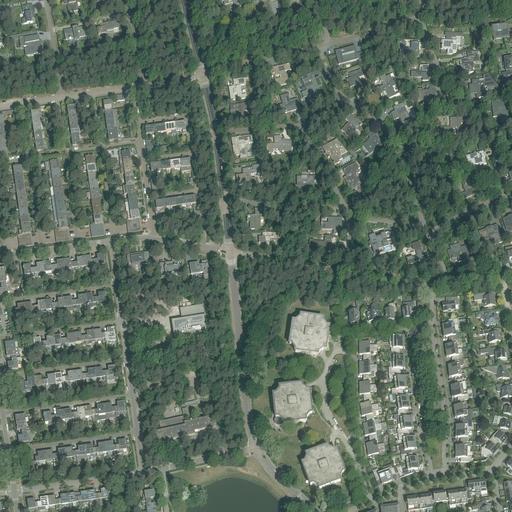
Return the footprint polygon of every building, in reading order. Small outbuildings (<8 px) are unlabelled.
[(63,0),(64,4),(69,3),(69,5),(69,4),(70,7),(68,7),(68,8),(69,13),(72,12),(73,12),(79,11),(78,3),(79,3),(78,0),(63,0)] [(15,14),(13,3),(6,4),(7,7),(9,16),(15,14)] [(25,19),(22,19),(23,24),(28,24),(33,23),(32,18),(34,17),(31,5),(32,5),(27,6),(22,7),(23,13),(25,13),(26,17),(25,17),(25,19)] [(101,28),(97,29),(98,35),(107,33),(107,31),(110,31),(110,30),(114,29),(114,33),(120,32),(119,28),(118,28),(118,25),(118,23),(117,23),(117,21),(118,21),(113,22),(103,24),(100,24),(101,28)] [(509,32),(508,25),(492,27),(493,34),(509,32)] [(69,30),(64,31),(66,40),(70,39),(71,39),(75,38),(75,40),(80,39),(79,37),(85,36),(84,32),(87,32),(86,27),(83,27),(78,28),(77,27),(72,28),(73,29),(69,30)] [(493,34),(494,40),(510,38),(509,32),(493,34)] [(30,33),(18,35),(19,35),(19,39),(19,40),(20,40),(20,41),(20,44),(21,45),(20,45),(21,48),(22,47),(24,47),(27,47),(27,46),(28,46),(30,46),(30,50),(31,52),(31,55),(34,55),(38,54),(39,54),(43,53),(42,43),(39,44),(39,42),(39,41),(38,36),(31,37),(30,33)] [(441,41),(441,43),(442,43),(442,46),(442,49),(448,50),(449,50),(449,54),(449,55),(453,55),(453,54),(456,53),(456,45),(457,45),(459,45),(460,38),(460,34),(456,34),(450,33),(449,37),(449,41),(446,40),(442,40),(442,41),(441,41)] [(12,37),(1,38),(2,42),(7,41),(8,45),(13,45),(12,44),(12,41),(13,40),(12,37)] [(406,42),(397,42),(398,50),(400,50),(400,53),(411,54),(411,57),(419,58),(420,51),(419,51),(419,43),(411,42),(411,49),(405,48),(406,42)] [(337,54),(336,54),(339,65),(347,63),(358,60),(360,66),(367,63),(365,57),(358,59),(357,54),(355,46),(354,46),(354,47),(345,49),(345,51),(344,51),(341,51),(341,52),(336,53),(337,54)] [(464,60),(460,60),(461,66),(463,66),(464,75),(470,74),(469,73),(473,73),(473,69),(474,69),(475,68),(476,68),(476,67),(475,66),(475,65),(474,65),(473,62),(478,62),(479,62),(477,52),(467,53),(468,53),(468,54),(468,58),(468,59),(464,60)] [(511,57),(504,59),(505,63),(503,63),(504,68),(506,67),(506,71),(507,71),(507,74),(511,73),(511,71),(511,70),(511,57)] [(270,69),(272,77),(277,76),(280,75),(281,78),(275,80),(276,86),(276,87),(287,85),(284,72),(291,70),(290,64),(284,65),(285,66),(279,67),(279,66),(278,66),(275,67),(275,68),(270,69)] [(411,72),(411,75),(411,77),(412,77),(417,77),(417,78),(422,78),(423,81),(429,81),(429,78),(428,78),(428,72),(429,72),(429,68),(428,68),(428,65),(429,65),(420,66),(420,67),(419,67),(419,72),(411,72)] [(350,78),(347,79),(349,85),(351,88),(356,86),(357,85),(359,89),(363,88),(360,81),(362,80),(365,79),(364,76),(362,73),(361,70),(353,72),(353,73),(354,76),(350,78)] [(511,81),(511,72),(511,73),(507,74),(502,74),(503,80),(504,80),(504,82),(511,81)] [(307,91),(301,93),(303,97),(313,93),(314,94),(316,99),(323,96),(320,91),(319,92),(317,86),(318,86),(313,75),(302,80),(307,91)] [(385,75),(380,78),(381,81),(382,82),(383,85),(385,84),(385,85),(383,86),(380,88),(382,93),(383,93),(385,97),(386,99),(387,100),(396,96),(392,87),(392,86),(396,85),(393,78),(391,78),(390,75),(386,77),(385,75)] [(473,85),(469,85),(470,95),(471,95),(477,94),(478,98),(478,99),(488,97),(487,92),(482,92),(481,85),(483,85),(483,88),(486,87),(487,89),(498,87),(494,81),(488,75),(484,76),(484,79),(485,79),(484,79),(476,80),(477,80),(477,84),(473,85)] [(232,87),(229,87),(231,101),(233,101),(234,101),(235,101),(235,100),(238,99),(238,100),(242,99),(247,99),(246,95),(242,95),(240,86),(245,85),(244,85),(244,79),(243,78),(242,78),(236,79),(235,79),(234,79),(235,86),(232,87)] [(419,96),(417,96),(417,100),(420,100),(427,100),(427,101),(436,100),(436,94),(437,94),(436,91),(435,88),(431,88),(430,88),(429,88),(430,90),(424,91),(423,89),(418,89),(419,96)] [(280,105),(279,106),(282,115),(287,113),(287,112),(292,111),(292,112),(301,109),(298,99),(297,99),(298,100),(295,101),(294,100),(290,101),(288,94),(280,96),(280,97),(282,97),(284,106),(280,107),(280,105)] [(496,108),(493,108),(493,109),(493,110),(493,111),(494,114),(495,114),(497,114),(498,114),(501,113),(501,114),(502,121),(504,121),(507,121),(509,120),(510,120),(510,121),(509,112),(511,112),(510,106),(508,106),(507,101),(501,102),(501,100),(500,100),(500,101),(493,102),(494,106),(496,106),(496,108)] [(111,101),(103,102),(104,110),(105,112),(113,111),(112,108),(111,108),(111,105),(112,105),(111,101)] [(236,109),(230,111),(231,116),(230,116),(231,117),(232,123),(237,123),(237,122),(240,122),(240,123),(244,122),(244,121),(243,116),(243,115),(242,112),(247,111),(247,109),(251,108),(250,103),(235,105),(236,109)] [(395,111),(391,113),(393,119),(394,120),(400,118),(401,117),(403,123),(411,120),(410,120),(405,107),(407,107),(407,106),(406,106),(405,103),(398,105),(396,106),(395,107),(396,111),(395,111)] [(75,106),(67,107),(68,115),(69,117),(77,116),(76,113),(76,110),(75,107),(75,106)] [(113,111),(105,112),(105,114),(106,122),(117,120),(116,114),(117,114),(117,110),(113,111)] [(39,111),(31,112),(32,120),(32,122),(33,124),(34,132),(42,131),(46,130),(45,120),(40,121),(40,118),(39,119),(39,116),(40,115),(39,111)] [(349,122),(341,131),(348,137),(356,129),(361,134),(362,134),(365,131),(360,127),(363,124),(359,121),(358,122),(355,119),(350,115),(346,120),(349,122)] [(77,116),(69,117),(69,119),(70,127),(78,126),(77,121),(77,118),(77,116)] [(461,133),(460,127),(461,127),(461,124),(462,124),(462,118),(451,118),(451,127),(440,128),(441,135),(441,134),(442,139),(453,138),(453,134),(462,133),(461,133)] [(117,120),(106,122),(107,130),(107,131),(107,132),(115,131),(119,130),(117,120)] [(186,133),(186,130),(185,122),(175,123),(176,131),(183,130),(183,134),(186,133)] [(176,134),(176,131),(175,123),(165,124),(166,132),(171,132),(172,135),(176,134)] [(156,134),(166,132),(165,124),(155,126),(156,134)] [(4,126),(0,126),(0,136),(6,136),(9,135),(9,131),(5,131),(4,128),(4,126)] [(78,126),(70,127),(71,135),(71,137),(79,136),(79,133),(78,133),(77,130),(79,130),(78,126)] [(146,135),(151,134),(156,134),(155,126),(145,127),(146,135)] [(115,131),(107,132),(108,134),(109,142),(117,141),(121,140),(120,133),(119,133),(119,130),(115,131)] [(42,131),(34,132),(35,140),(35,142),(43,141),(43,138),(42,135),(42,131)] [(383,145),(379,140),(380,139),(376,134),(369,140),(370,141),(363,147),(369,154),(373,150),(374,151),(376,154),(380,150),(382,152),(387,148),(383,144),(383,145)] [(79,136),(71,137),(72,139),(73,147),(81,146),(80,141),(80,138),(83,138),(86,137),(85,135),(83,135),(79,136)] [(6,136),(0,136),(0,146),(7,146),(11,145),(10,140),(6,140),(6,136)] [(238,138),(232,139),(234,151),(238,150),(238,154),(241,154),(242,158),(246,157),(245,145),(249,144),(253,144),(252,136),(248,136),(241,137),(238,138)] [(275,144),(268,145),(269,154),(271,153),(272,153),(273,153),(273,152),(273,150),(273,149),(279,148),(279,149),(279,151),(280,152),(282,152),(286,151),(286,152),(286,153),(287,153),(287,154),(289,153),(289,154),(292,153),(292,141),(285,141),(281,140),(281,136),(275,137),(274,137),(275,144)] [(329,144),(322,148),(325,153),(326,153),(327,153),(328,154),(327,155),(328,158),(330,157),(333,162),(334,164),(335,165),(340,162),(339,161),(343,159),(341,156),(340,154),(346,150),(337,139),(329,144)] [(43,141),(35,142),(35,144),(37,152),(45,151),(44,146),(43,143),(43,141)] [(0,153),(0,157),(8,156),(8,151),(7,148),(7,146),(0,146),(0,153)] [(358,159),(355,154),(353,150),(349,152),(351,156),(353,155),(354,158),(352,159),(354,162),(358,159)] [(365,157),(362,153),(359,156),(363,161),(374,151),(373,150),(369,154),(365,157)] [(122,152),(118,153),(120,161),(122,161),(123,161),(132,160),(131,160),(131,156),(130,152),(130,151),(126,152),(124,152),(122,152)] [(477,154),(466,157),(469,167),(479,164),(480,166),(485,164),(484,158),(485,158),(484,155),(483,155),(482,152),(477,154)] [(85,162),(83,163),(83,166),(84,166),(87,165),(95,164),(95,160),(94,156),(89,156),(88,156),(88,157),(86,157),(86,162),(85,162)] [(190,159),(180,160),(181,168),(181,172),(182,172),(191,170),(191,171),(192,171),(191,167),(190,159)] [(122,165),(120,165),(121,170),(124,169),(133,168),(132,168),(132,164),(131,160),(132,160),(123,161),(122,161),(122,165)] [(180,160),(170,162),(171,169),(172,173),(175,173),(175,169),(177,169),(181,168),(180,160)] [(52,162),(48,162),(49,171),(51,171),(51,170),(60,169),(59,165),(58,161),(59,161),(54,161),(52,161),(52,162)] [(168,162),(160,163),(161,171),(162,174),(166,173),(166,170),(171,169),(170,162),(168,162)] [(160,163),(150,164),(151,172),(157,171),(161,171),(160,163)] [(347,168),(344,170),(347,176),(344,178),(351,190),(361,184),(356,175),(360,173),(358,169),(359,169),(356,163),(354,164),(347,168)] [(87,165),(84,166),(85,170),(87,169),(88,172),(88,174),(97,173),(96,173),(96,169),(95,165),(95,164),(87,165)] [(243,174),(236,176),(237,182),(239,181),(239,182),(241,182),(241,181),(247,180),(249,189),(257,188),(256,178),(252,179),(251,175),(260,173),(260,172),(259,165),(252,166),(252,167),(247,168),(247,169),(248,174),(243,174)] [(16,167),(13,167),(14,167),(14,173),(15,175),(14,175),(14,176),(23,174),(22,170),(22,166),(17,167),(17,166),(16,166),(16,167)] [(124,169),(121,170),(121,174),(125,174),(125,175),(125,177),(125,178),(134,177),(134,176),(133,172),(132,168),(133,168),(124,169)] [(52,176),(49,176),(49,179),(52,179),(53,179),(61,178),(60,174),(60,169),(51,170),(51,171),(52,176)] [(97,173),(88,174),(89,180),(89,182),(98,181),(97,181),(97,177),(96,173),(97,173)] [(23,174),(14,176),(15,176),(16,182),(16,184),(24,183),(23,179),(23,175),(23,174)] [(314,183),(314,176),(308,176),(308,179),(302,180),(302,176),(297,177),(297,183),(297,188),(308,187),(308,192),(315,192),(315,189),(314,189),(313,183),(314,183)] [(134,177),(125,178),(126,178),(127,186),(126,186),(127,186),(135,185),(134,181),(134,177)] [(53,183),(50,183),(51,188),(54,187),(62,186),(61,182),(61,178),(53,179),(52,179),(53,179),(53,183)] [(89,182),(87,183),(89,191),(90,191),(99,190),(98,185),(97,181),(98,181),(89,182)] [(465,193),(460,195),(462,200),(464,200),(472,196),(473,196),(473,197),(477,195),(476,195),(478,194),(478,193),(478,194),(476,190),(475,188),(476,188),(473,183),(473,182),(468,184),(468,183),(467,181),(464,182),(462,183),(464,187),(463,187),(465,193)] [(13,190),(10,190),(10,193),(17,192),(25,191),(25,187),(24,183),(16,184),(17,189),(13,190)] [(126,186),(123,187),(124,195),(128,195),(136,193),(135,189),(135,185),(127,186),(126,186)] [(54,187),(54,188),(54,187),(55,196),(63,195),(63,194),(63,190),(62,186),(54,187)] [(89,193),(86,193),(87,198),(88,198),(88,200),(91,199),(92,199),(100,198),(99,194),(99,190),(90,191),(89,191),(89,193)] [(17,192),(17,193),(18,199),(18,201),(27,200),(26,200),(26,196),(25,191),(17,192)] [(129,199),(125,200),(125,203),(129,203),(137,202),(137,198),(136,194),(136,193),(128,195),(129,199)] [(55,196),(51,196),(52,205),(56,204),(65,203),(64,203),(64,199),(63,195),(55,196)] [(193,196),(185,197),(186,205),(191,205),(193,204),(193,208),(197,208),(196,204),(195,196),(193,196)] [(175,199),(176,207),(181,206),(183,211),(187,209),(186,206),(186,205),(185,197),(178,198),(175,199)] [(92,199),(91,199),(92,199),(92,205),(93,207),(93,208),(101,206),(100,202),(100,198),(92,199)] [(175,199),(166,200),(167,208),(171,207),(176,207),(175,199)] [(27,200),(18,201),(19,207),(19,209),(28,208),(27,208),(27,204),(26,200),(27,200)] [(156,207),(155,207),(156,213),(157,212),(157,209),(162,209),(167,208),(166,200),(156,201),(156,207)] [(129,203),(125,203),(127,212),(130,211),(139,210),(138,210),(138,206),(137,202),(129,203)] [(56,204),(52,205),(54,213),(57,213),(66,211),(65,211),(64,207),(65,207),(64,203),(65,203),(56,204)] [(101,206),(93,208),(94,214),(94,216),(102,215),(102,211),(101,207),(101,206)] [(19,209),(16,210),(17,215),(20,215),(20,217),(20,218),(29,217),(29,216),(28,212),(28,208),(19,209)] [(255,215),(247,216),(247,222),(251,222),(251,230),(255,230),(260,229),(259,217),(259,216),(260,216),(261,217),(262,217),(261,209),(255,209),(256,215),(255,215)] [(130,211),(127,212),(128,220),(131,220),(133,220),(135,220),(135,219),(139,219),(140,219),(139,214),(138,210),(139,210),(130,211)] [(57,213),(54,213),(55,222),(58,221),(67,220),(66,216),(65,212),(66,212),(66,211),(57,213)] [(102,215),(94,216),(95,222),(95,224),(95,225),(96,224),(97,224),(97,225),(99,224),(103,224),(104,223),(103,223),(103,219),(102,215)] [(509,218),(503,220),(506,229),(511,227),(511,216),(509,217),(509,218)] [(29,217),(20,218),(21,218),(21,224),(22,226),(21,226),(30,225),(29,221),(29,217)] [(321,223),(321,230),(334,230),(334,235),(335,235),(337,235),(338,235),(338,231),(342,231),(342,224),(340,224),(340,218),(329,218),(329,223),(321,223)] [(67,220),(58,221),(59,227),(60,229),(59,229),(59,230),(61,229),(62,229),(62,230),(63,229),(67,228),(68,228),(67,224),(67,220)] [(22,230),(19,231),(20,235),(23,235),(24,235),(25,234),(25,235),(27,234),(30,234),(31,234),(31,233),(30,229),(30,225),(21,226),(22,226),(22,230)] [(486,229),(479,232),(483,243),(483,242),(492,239),(495,245),(504,242),(502,238),(500,238),(497,230),(494,232),(491,226),(486,228),(486,229)] [(262,237),(259,237),(259,243),(262,243),(265,243),(266,243),(266,251),(267,251),(271,251),(271,240),(278,240),(278,233),(273,233),(267,233),(267,237),(262,237)] [(375,234),(369,235),(371,241),(372,241),(373,245),(372,246),(374,252),(379,251),(378,249),(389,246),(386,235),(385,233),(381,234),(382,237),(376,238),(375,234)] [(332,240),(325,239),(325,242),(314,241),(314,240),(310,240),(309,246),(310,246),(310,245),(313,245),(313,250),(317,251),(317,249),(321,250),(321,252),(331,252),(330,252),(330,246),(331,246),(331,243),(331,240),(332,240)] [(412,257),(407,258),(408,264),(421,260),(422,263),(429,261),(427,255),(423,256),(419,243),(415,244),(414,244),(414,245),(412,245),(414,250),(414,251),(415,250),(417,257),(413,258),(412,257)] [(451,250),(447,251),(448,255),(450,259),(452,259),(454,259),(453,258),(458,257),(460,262),(472,258),(471,255),(469,249),(469,250),(462,252),(461,248),(461,247),(460,244),(450,247),(451,250)] [(128,264),(125,264),(126,272),(131,271),(135,271),(134,266),(139,265),(150,264),(149,252),(143,253),(144,256),(137,257),(137,254),(131,255),(127,255),(127,260),(128,264)] [(98,260),(95,260),(95,262),(95,265),(96,269),(99,268),(102,268),(102,264),(105,264),(106,264),(105,258),(105,256),(104,255),(97,256),(98,260)] [(87,257),(84,258),(85,266),(86,269),(93,268),(93,269),(96,269),(95,265),(95,262),(95,260),(92,261),(91,257),(89,257),(87,257)] [(163,263),(159,264),(160,269),(161,275),(166,274),(166,273),(179,272),(178,267),(178,263),(181,263),(181,260),(181,257),(172,259),(172,262),(171,262),(171,263),(163,264),(163,263)] [(77,263),(75,263),(75,265),(75,268),(76,271),(79,271),(82,271),(82,267),(85,266),(84,258),(81,258),(79,258),(79,259),(77,259),(77,263)] [(66,260),(64,261),(65,269),(65,272),(66,275),(68,275),(69,273),(71,273),(72,274),(73,274),(76,274),(76,272),(76,271),(75,268),(75,265),(75,263),(72,263),(71,260),(69,260),(66,260)] [(57,265),(54,266),(55,267),(55,271),(56,274),(58,274),(62,273),(62,270),(65,269),(64,261),(60,261),(59,261),(57,262),(57,265)] [(46,263),(44,263),(45,272),(45,275),(52,274),(52,275),(54,274),(55,274),(56,274),(55,271),(55,267),(54,266),(51,266),(51,262),(50,263),(48,263),(46,263)] [(199,263),(190,264),(191,273),(191,275),(192,275),(192,277),(197,276),(197,274),(203,273),(204,277),(204,278),(203,278),(203,282),(205,282),(211,281),(212,281),(213,281),(212,276),(211,266),(208,266),(208,265),(208,262),(202,263),(202,265),(199,266),(199,263)] [(37,268),(34,269),(34,270),(35,274),(35,277),(38,277),(42,276),(42,273),(45,272),(44,263),(40,264),(39,264),(37,264),(37,265),(37,268)] [(24,268),(23,268),(23,269),(24,269),(25,275),(28,275),(29,274),(32,274),(32,276),(32,278),(35,277),(35,274),(34,270),(34,269),(31,269),(31,265),(30,265),(24,266),(23,266),(24,268)] [(5,275),(0,276),(0,283),(1,286),(3,286),(5,286),(6,286),(10,285),(10,282),(7,282),(7,279),(6,279),(5,275)] [(1,289),(0,289),(0,296),(0,297),(1,297),(2,297),(2,296),(8,296),(8,295),(7,292),(11,291),(10,288),(10,287),(10,286),(10,285),(6,286),(5,286),(3,286),(1,286),(1,289)] [(99,298),(96,298),(96,300),(97,303),(97,307),(100,306),(100,303),(103,302),(106,302),(107,302),(106,297),(106,296),(106,294),(106,293),(105,293),(99,294),(98,294),(99,298)] [(483,294),(473,295),(474,300),(474,301),(477,301),(477,299),(484,298),(484,300),(484,302),(483,302),(484,307),(485,307),(491,306),(496,306),(494,295),(489,296),(489,293),(483,294)] [(92,295),(85,296),(86,304),(87,307),(94,306),(94,307),(96,307),(97,307),(97,303),(96,300),(96,298),(93,298),(92,295)] [(79,300),(76,301),(76,302),(76,306),(77,309),(77,313),(80,313),(80,312),(80,309),(80,308),(80,305),(83,305),(86,304),(85,296),(82,296),(80,296),(79,297),(78,297),(79,300)] [(446,303),(443,304),(443,308),(444,312),(448,311),(448,312),(449,313),(450,313),(451,312),(451,311),(455,310),(455,306),(458,306),(459,305),(458,302),(458,297),(455,298),(450,298),(451,303),(446,303)] [(72,298),(65,299),(66,307),(67,311),(74,310),(74,313),(75,313),(77,313),(77,309),(76,306),(76,302),(76,301),(73,301),(72,298)] [(59,303),(56,304),(56,305),(56,308),(56,309),(57,312),(60,312),(59,308),(62,308),(66,307),(65,299),(62,299),(60,299),(58,300),(59,303)] [(52,301),(45,302),(46,310),(50,310),(53,309),(54,313),(57,312),(56,309),(56,308),(56,305),(56,304),(53,304),(52,301)] [(397,312),(396,301),(395,301),(393,304),(391,304),(390,304),(389,305),(388,306),(388,307),(388,308),(388,309),(385,309),(386,316),(384,317),(386,319),(386,320),(388,320),(389,322),(391,320),(394,320),(394,316),(393,316),(393,313),(393,312),(397,312)] [(38,306),(35,307),(36,308),(36,312),(37,315),(40,315),(47,314),(46,310),(45,302),(42,302),(41,302),(40,302),(38,303),(38,306)] [(403,310),(402,310),(402,313),(403,313),(404,319),(412,318),(411,312),(415,312),(414,302),(412,303),(411,303),(409,303),(406,303),(405,303),(406,308),(403,309),(403,310)] [(32,303),(25,304),(26,313),(26,316),(33,315),(34,315),(37,315),(36,312),(36,308),(35,307),(32,307),(32,303)] [(18,309),(15,310),(15,311),(16,315),(16,318),(20,318),(19,314),(22,314),(26,313),(25,304),(21,305),(20,305),(18,305),(18,309)] [(182,319),(172,321),(172,324),(174,333),(175,341),(181,340),(209,336),(205,311),(204,305),(202,305),(180,309),(182,319)] [(368,314),(366,315),(368,318),(367,318),(368,319),(369,319),(369,322),(376,321),(376,319),(375,315),(376,315),(376,314),(379,313),(379,308),(378,305),(375,305),(373,305),(370,309),(370,310),(367,310),(368,314)] [(354,324),(359,323),(359,318),(358,310),(349,311),(350,324),(351,324),(351,325),(352,325),(353,325),(354,325),(354,324)] [(492,316),(491,311),(477,313),(477,318),(482,317),(486,320),(486,322),(486,323),(485,324),(486,325),(487,326),(489,326),(489,325),(498,324),(497,315),(492,316)] [(290,342),(289,344),(292,345),(296,349),(295,352),(298,353),(301,353),(302,351),(307,353),(312,352),(312,355),(316,355),(318,356),(319,353),(323,350),(326,350),(326,347),(327,347),(327,344),(325,343),(326,341),(326,340),(323,340),(323,336),(326,336),(327,336),(326,333),(329,333),(329,330),(330,327),(327,326),(323,322),(324,319),(323,319),(321,319),(318,318),(317,321),(312,319),(312,318),(307,319),(307,317),(303,316),(301,316),(300,319),(296,322),(293,321),(293,324),(292,324),(292,328),(294,328),(292,333),(293,339),(290,338),(290,342)] [(458,325),(458,319),(446,321),(447,324),(448,325),(444,325),(444,327),(443,327),(443,328),(443,329),(443,330),(443,331),(455,330),(454,325),(458,325)] [(108,333),(105,334),(105,335),(105,339),(106,342),(106,344),(109,343),(109,341),(116,340),(116,337),(115,331),(115,330),(115,329),(114,329),(108,330),(107,330),(108,333)] [(101,330),(94,331),(95,340),(99,340),(102,339),(103,343),(106,342),(105,339),(105,335),(105,334),(102,334),(101,330)] [(461,339),(462,335),(455,333),(455,330),(443,331),(443,332),(443,333),(444,334),(444,335),(445,335),(445,337),(446,337),(449,337),(449,338),(449,341),(461,339)] [(494,333),(494,330),(478,332),(479,336),(489,334),(490,337),(489,337),(489,343),(500,342),(499,332),(494,333)] [(88,336),(85,336),(85,338),(85,342),(86,345),(87,345),(89,345),(93,344),(92,343),(96,342),(95,340),(94,331),(91,332),(89,332),(87,332),(88,336)] [(79,334),(74,334),(75,343),(79,342),(82,342),(82,346),(83,346),(83,347),(86,347),(86,345),(85,342),(85,338),(85,336),(82,337),(81,333),(79,334)] [(67,339),(64,339),(65,341),(65,344),(66,347),(66,348),(68,347),(69,347),(68,344),(72,343),(75,343),(74,334),(71,335),(71,334),(69,335),(67,335),(67,339)] [(390,335),(390,338),(393,338),(393,342),(405,342),(405,341),(405,340),(404,339),(404,338),(403,339),(403,337),(402,337),(402,336),(399,336),(399,335),(400,335),(400,334),(393,335),(391,335),(390,335)] [(61,336),(54,337),(55,346),(55,349),(56,352),(63,351),(62,348),(66,347),(65,344),(65,341),(64,339),(61,340),(61,336)] [(47,342),(44,342),(44,344),(45,347),(45,350),(49,350),(55,349),(55,346),(54,337),(50,338),(50,337),(49,337),(49,338),(47,338),(47,342)] [(363,343),(359,343),(359,346),(360,346),(360,349),(377,349),(378,349),(378,348),(378,345),(370,345),(370,343),(371,343),(371,341),(371,338),(364,338),(364,339),(364,343),(363,343)] [(34,341),(33,341),(34,346),(34,349),(35,351),(35,352),(42,351),(45,350),(45,347),(44,344),(44,342),(41,343),(41,339),(40,339),(34,340),(34,341)] [(461,345),(461,339),(449,341),(450,344),(450,345),(447,345),(446,346),(447,348),(446,347),(446,348),(446,349),(446,350),(446,351),(446,352),(458,350),(457,346),(461,345)] [(9,342),(6,343),(7,350),(15,349),(15,346),(14,342),(13,342),(12,341),(11,341),(11,342),(9,342)] [(404,347),(404,346),(405,345),(405,344),(405,343),(405,342),(393,342),(393,348),(391,349),(391,353),(400,353),(400,350),(399,350),(399,349),(403,349),(403,348),(404,348),(404,346),(404,347)] [(15,349),(7,350),(7,353),(7,355),(8,357),(11,357),(11,359),(13,359),(17,359),(18,358),(21,358),(20,355),(19,348),(15,349)] [(360,352),(359,352),(359,355),(363,355),(365,355),(365,359),(371,359),(371,355),(373,355),(373,352),(377,352),(377,349),(360,349),(360,352)] [(458,354),(458,350),(446,352),(446,353),(446,354),(447,355),(447,356),(448,355),(448,357),(449,357),(452,357),(452,358),(452,361),(463,359),(463,354),(458,354)] [(490,353),(489,353),(490,357),(495,356),(496,361),(499,360),(502,360),(503,360),(505,360),(506,360),(507,360),(507,361),(508,361),(506,355),(506,351),(501,351),(490,353)] [(391,353),(389,353),(389,354),(390,359),(393,359),(393,363),(405,363),(405,362),(405,361),(405,360),(404,359),(404,357),(403,357),(399,357),(399,356),(400,356),(400,353),(391,353)] [(9,363),(8,363),(9,363),(9,370),(11,370),(12,370),(19,369),(18,369),(18,365),(19,365),(19,362),(21,361),(21,358),(18,358),(11,359),(12,363),(9,363)] [(365,363),(359,363),(359,366),(360,366),(360,369),(377,369),(377,365),(370,365),(370,363),(371,363),(371,359),(365,359),(365,363)] [(449,371),(449,372),(461,370),(460,367),(463,366),(464,364),(463,359),(452,361),(453,364),(453,365),(450,365),(450,366),(449,366),(449,368),(449,369),(449,370),(449,371)] [(404,367),(405,366),(405,365),(405,364),(405,363),(393,363),(393,367),(389,367),(389,374),(400,373),(400,370),(399,369),(403,369),(404,369),(404,367)] [(502,379),(509,379),(509,373),(503,371),(503,366),(481,369),(497,375),(498,379),(502,379)] [(109,371),(106,372),(106,373),(106,377),(107,380),(110,380),(117,379),(117,375),(116,369),(116,368),(115,367),(108,368),(109,371)] [(97,369),(95,369),(96,378),(100,378),(103,377),(104,381),(107,380),(106,377),(106,373),(106,372),(103,372),(102,368),(102,369),(97,369)] [(88,374),(85,375),(86,376),(86,379),(87,383),(90,383),(93,382),(93,379),(96,378),(95,369),(92,370),(90,370),(88,370),(88,374)] [(360,372),(359,372),(360,375),(363,375),(365,375),(365,379),(371,379),(371,377),(374,377),(374,372),(377,372),(377,369),(360,369),(360,372)] [(461,374),(461,370),(449,372),(449,373),(449,374),(450,376),(451,375),(451,377),(452,377),(452,378),(455,377),(455,378),(455,381),(462,380),(465,380),(466,380),(465,374),(461,374)] [(77,372),(75,372),(76,381),(80,380),(83,380),(83,384),(87,383),(86,379),(86,376),(85,375),(82,375),(82,371),(79,372),(77,372)] [(68,377),(65,377),(65,379),(66,382),(66,386),(67,388),(70,388),(71,382),(72,381),(76,381),(75,372),(71,373),(71,372),(70,373),(68,373),(68,377)] [(400,377),(400,376),(401,376),(400,373),(389,374),(390,380),(394,380),(395,384),(407,382),(406,381),(406,380),(406,379),(405,378),(405,379),(404,377),(403,377),(400,377)] [(57,375),(55,375),(56,384),(60,383),(63,383),(63,386),(66,386),(66,382),(65,379),(65,377),(62,378),(62,374),(61,374),(59,375),(57,375)] [(48,380),(45,380),(45,382),(46,385),(46,389),(50,388),(49,386),(56,385),(56,384),(55,375),(51,376),(51,375),(50,376),(48,376),(48,380)] [(37,378),(35,378),(36,387),(36,388),(43,387),(43,389),(46,389),(46,385),(45,382),(45,380),(42,380),(42,377),(41,377),(39,377),(37,378)] [(28,384),(25,385),(25,387),(26,389),(26,391),(26,392),(29,391),(29,392),(31,391),(33,389),(33,387),(36,387),(35,378),(31,379),(31,378),(29,378),(30,379),(28,379),(27,379),(28,383),(28,384)] [(365,383),(360,383),(360,386),(360,389),(377,389),(377,385),(370,385),(370,383),(371,383),(371,379),(365,379),(365,383)] [(451,389),(451,390),(451,391),(451,392),(463,390),(463,384),(462,384),(462,380),(455,381),(455,384),(456,384),(456,385),(453,386),(452,386),(452,388),(451,389)] [(407,387),(407,386),(407,385),(407,384),(407,383),(407,382),(395,384),(395,388),(391,389),(392,395),(403,393),(403,390),(402,390),(402,389),(405,389),(406,388),(406,386),(407,387)] [(506,388),(505,384),(496,385),(497,392),(498,392),(501,392),(502,393),(503,398),(511,397),(510,387),(506,388)] [(276,394),(273,395),(273,397),(274,401),(276,401),(275,406),(277,411),(275,412),(275,415),(276,417),(276,418),(275,419),(274,420),(274,421),(275,422),(275,423),(275,424),(276,425),(277,425),(278,426),(279,426),(280,426),(281,426),(282,425),(283,425),(283,424),(284,424),(286,424),(289,423),(289,421),(294,422),(295,422),(300,420),(300,422),(304,422),(306,421),(306,419),(310,414),(312,414),(312,411),(312,408),(309,408),(310,405),(310,404),(306,405),(306,401),(309,400),(308,397),(311,397),(310,393),(310,391),(307,391),(303,388),(303,387),(302,385),(300,385),(296,385),(296,388),(291,387),(286,389),(285,386),(282,387),(279,387),(280,390),(279,390),(276,394)] [(360,392),(360,395),(365,395),(365,399),(372,399),(371,394),(370,394),(370,392),(377,392),(377,389),(360,389),(360,392)] [(464,395),(463,390),(451,392),(452,393),(452,394),(452,395),(453,396),(454,398),(455,398),(458,397),(458,398),(457,398),(458,401),(465,400),(469,400),(468,394),(464,395)] [(403,393),(392,395),(393,401),(397,401),(398,404),(410,403),(410,402),(409,401),(409,400),(409,399),(408,399),(407,397),(406,397),(403,397),(403,396),(404,396),(403,393)] [(365,404),(360,404),(361,407),(362,410),(361,410),(379,408),(378,404),(371,405),(371,403),(372,403),(372,399),(365,399),(365,404)] [(465,404),(465,400),(458,401),(458,404),(459,404),(459,405),(456,406),(455,406),(455,408),(454,408),(454,409),(454,410),(454,411),(454,412),(466,410),(465,404)] [(118,407),(115,408),(115,409),(116,413),(116,416),(119,416),(119,414),(126,413),(126,411),(125,405),(125,404),(125,402),(124,403),(118,403),(117,404),(118,407)] [(511,416),(511,408),(510,408),(510,406),(511,406),(510,402),(502,403),(501,410),(504,411),(503,414),(511,416)] [(399,410),(397,410),(398,415),(399,414),(406,413),(406,410),(405,410),(405,409),(408,409),(409,409),(409,407),(410,407),(410,406),(410,405),(410,404),(410,403),(398,404),(399,410)] [(111,404),(104,405),(106,414),(106,420),(116,418),(116,416),(116,413),(115,408),(112,408),(111,404)] [(98,410),(95,410),(96,419),(99,419),(101,418),(102,420),(106,420),(106,414),(104,405),(101,406),(99,406),(98,406),(97,406),(98,410)] [(91,407),(84,408),(85,417),(89,416),(89,417),(92,416),(93,420),(96,419),(95,410),(92,411),(91,407)] [(379,408),(361,410),(361,411),(362,410),(362,413),(362,414),(362,417),(366,416),(367,416),(368,420),(374,418),(374,417),(376,417),(375,412),(381,411),(381,410),(381,407),(379,408)] [(78,413),(75,413),(76,422),(79,422),(86,421),(85,417),(84,408),(81,409),(81,408),(79,409),(77,409),(78,413)] [(71,410),(64,411),(65,420),(66,422),(73,421),(73,423),(76,422),(75,413),(72,414),(71,410)] [(469,414),(469,410),(466,410),(454,412),(454,413),(455,414),(455,415),(455,416),(456,416),(456,418),(457,418),(461,417),(461,419),(460,419),(460,422),(471,421),(471,414),(469,414)] [(57,416),(54,416),(55,418),(55,421),(56,425),(56,427),(59,427),(59,425),(58,423),(61,422),(62,420),(65,420),(64,411),(61,412),(60,411),(59,411),(59,412),(57,412),(57,416)] [(44,415),(44,417),(45,423),(48,422),(49,423),(49,426),(53,425),(56,425),(55,421),(55,418),(54,416),(51,417),(51,413),(44,414),(44,415)] [(394,416),(394,420),(398,421),(398,425),(401,424),(404,424),(411,423),(413,423),(413,422),(412,421),(412,420),(412,419),(411,419),(411,417),(410,417),(406,418),(406,416),(407,416),(406,413),(399,414),(398,415),(397,415),(394,415),(394,416)] [(19,415),(16,416),(16,418),(17,420),(17,423),(26,422),(28,421),(28,418),(25,418),(25,415),(24,415),(23,415),(23,414),(21,415),(19,415)] [(499,417),(497,424),(501,425),(500,429),(503,429),(502,431),(506,433),(507,430),(509,431),(509,429),(510,428),(510,427),(511,425),(511,424),(506,423),(507,418),(502,417),(499,416),(499,417)] [(156,432),(158,443),(166,441),(173,440),(195,435),(195,432),(214,427),(214,428),(215,428),(213,423),(212,417),(204,418),(204,419),(192,421),(190,421),(191,422),(185,423),(184,419),(166,423),(166,421),(159,422),(161,431),(156,433),(156,432)] [(367,424),(363,424),(364,427),(365,430),(364,430),(375,429),(382,427),(385,427),(384,424),(381,424),(379,424),(378,420),(375,420),(374,418),(368,420),(368,423),(367,424)] [(472,421),(471,421),(460,422),(461,425),(461,426),(458,426),(457,426),(457,428),(456,428),(456,429),(456,430),(456,431),(456,432),(468,432),(468,427),(472,427),(472,421)] [(26,422),(17,423),(17,426),(17,428),(18,428),(18,430),(22,430),(22,433),(23,432),(26,432),(31,431),(30,428),(29,429),(27,429),(26,426),(26,422)] [(398,429),(397,429),(398,435),(409,434),(409,431),(408,431),(408,430),(411,429),(412,429),(412,427),(413,427),(413,426),(413,425),(413,424),(413,423),(411,423),(404,424),(401,424),(401,429),(398,429)] [(375,429),(364,430),(365,430),(365,433),(365,436),(369,436),(370,436),(371,439),(377,438),(377,436),(380,436),(380,432),(381,432),(382,431),(386,431),(385,427),(382,427),(375,429)] [(22,436),(19,436),(20,443),(21,443),(23,443),(22,443),(28,442),(29,442),(32,442),(31,434),(31,431),(26,432),(23,432),(22,433),(22,436)] [(468,438),(468,432),(456,432),(456,433),(456,434),(456,435),(456,436),(457,436),(457,438),(458,438),(461,438),(461,439),(461,442),(467,442),(467,438),(468,438)] [(495,434),(490,440),(496,445),(499,442),(503,445),(504,443),(506,441),(507,439),(504,437),(505,435),(502,433),(501,434),(500,433),(498,436),(495,434)] [(409,438),(409,437),(410,437),(409,434),(398,435),(399,441),(403,440),(404,445),(416,443),(416,442),(415,441),(415,440),(415,439),(414,439),(414,437),(413,437),(409,438)] [(371,443),(366,444),(367,447),(368,450),(367,450),(385,447),(384,444),(377,445),(377,443),(378,442),(377,438),(371,439),(371,443)] [(119,445),(116,446),(116,447),(117,451),(117,454),(120,454),(122,454),(124,453),(123,450),(127,449),(126,443),(127,443),(126,442),(126,441),(119,442),(119,445)] [(467,446),(467,442),(461,442),(461,445),(461,446),(458,446),(457,446),(457,448),(456,448),(456,449),(456,450),(456,451),(456,452),(468,452),(468,446),(467,446)] [(108,443),(106,444),(107,452),(110,452),(114,451),(114,455),(117,454),(117,451),(116,447),(116,446),(113,446),(113,443),(112,443),(110,443),(108,443)] [(404,445),(400,445),(400,450),(401,455),(412,454),(412,451),(411,451),(411,450),(414,449),(415,449),(415,447),(416,447),(416,446),(416,445),(416,444),(416,443),(404,445)] [(99,448),(96,449),(96,450),(97,454),(97,457),(100,457),(100,454),(107,453),(107,452),(106,444),(102,444),(101,444),(99,445),(98,445),(99,448)] [(498,450),(491,444),(488,447),(486,445),(483,448),(482,448),(481,452),(487,457),(490,453),(493,456),(494,454),(495,453),(497,452),(498,450)] [(88,446),(85,446),(87,456),(87,458),(94,457),(94,458),(97,457),(97,454),(96,450),(96,449),(93,449),(93,445),(92,446),(91,446),(90,446),(88,446)] [(79,451),(76,452),(76,453),(77,457),(77,460),(77,463),(82,462),(81,460),(87,459),(87,458),(87,456),(85,446),(82,447),(80,447),(79,447),(78,447),(79,451)] [(304,462),(302,463),(303,466),(304,469),(306,468),(307,474),(310,478),(308,479),(309,483),(310,485),(313,484),(318,487),(319,489),(322,488),(325,487),(324,485),(329,484),(330,484),(334,481),(335,483),(338,482),(341,481),(340,479),(340,478),(342,473),(345,472),(344,470),(343,466),(340,467),(340,464),(337,465),(335,461),(339,460),(338,460),(337,457),(339,456),(338,453),(337,450),(334,451),(329,449),(328,446),(325,447),(322,448),(323,451),(318,451),(317,452),(313,455),(312,452),(308,454),(306,455),(307,457),(305,462),(304,462)] [(385,447),(367,450),(368,450),(368,453),(368,456),(372,455),(373,455),(374,459),(378,459),(381,458),(380,454),(379,454),(378,452),(385,451),(385,447)] [(68,449),(65,449),(66,458),(70,457),(74,457),(74,458),(74,461),(77,460),(77,457),(76,453),(76,452),(73,452),(72,448),(70,449),(68,449)] [(59,454),(56,454),(56,456),(56,459),(57,462),(57,463),(57,465),(61,464),(60,462),(67,461),(66,458),(65,449),(62,450),(60,450),(58,450),(59,454)] [(47,452),(45,452),(46,461),(47,463),(54,462),(54,463),(57,463),(57,462),(56,459),(56,456),(56,454),(53,455),(52,451),(50,452),(47,452)] [(38,457),(35,457),(36,461),(36,463),(37,466),(40,466),(40,465),(40,463),(39,462),(43,461),(46,461),(45,452),(42,453),(42,452),(40,453),(38,453),(38,457)] [(468,457),(468,452),(456,452),(456,453),(456,454),(456,455),(456,456),(457,456),(457,458),(458,458),(461,458),(461,459),(460,462),(472,463),(472,457),(468,457)] [(412,458),(412,457),(413,457),(412,454),(401,455),(402,461),(406,460),(407,465),(419,463),(419,462),(418,461),(418,460),(418,459),(417,459),(417,457),(416,458),(416,457),(412,458)] [(419,467),(419,466),(419,465),(419,464),(419,463),(407,465),(408,469),(403,470),(404,477),(415,473),(415,471),(414,471),(414,470),(417,469),(418,469),(418,467),(419,467)] [(389,466),(382,468),(384,472),(387,482),(388,483),(389,482),(390,482),(391,481),(391,480),(393,479),(393,478),(392,475),(393,475),(393,476),(396,475),(393,468),(393,464),(389,466)] [(378,469),(373,471),(377,482),(379,481),(379,480),(380,480),(381,483),(382,484),(384,483),(384,484),(385,483),(386,483),(387,483),(388,483),(387,482),(384,472),(380,473),(378,469)] [(475,494),(474,482),(468,483),(469,491),(466,491),(466,490),(467,500),(470,499),(470,494),(473,493),(475,494)] [(102,494),(99,494),(100,503),(100,507),(101,509),(103,509),(105,508),(104,501),(110,501),(109,498),(108,489),(105,490),(105,489),(103,490),(101,490),(102,494)] [(95,491),(88,492),(89,501),(89,503),(90,504),(96,503),(97,504),(97,507),(100,507),(100,503),(99,494),(96,495),(95,491)] [(144,499),(142,500),(142,503),(151,501),(151,498),(154,498),(153,491),(152,491),(151,491),(145,492),(145,495),(143,495),(144,499)] [(81,497),(78,497),(80,506),(80,509),(83,508),(84,507),(83,504),(86,503),(89,503),(89,501),(88,492),(85,493),(85,492),(83,493),(81,493),(81,497)] [(448,496),(447,496),(447,498),(448,498),(449,501),(449,506),(456,505),(455,501),(454,492),(448,493),(448,496)] [(433,500),(432,501),(432,502),(432,503),(432,504),(435,503),(437,503),(439,502),(440,502),(439,493),(437,494),(435,494),(433,494),(433,495),(434,498),(432,498),(433,500)] [(441,493),(439,493),(440,502),(442,502),(444,501),(446,501),(446,502),(449,501),(448,498),(447,498),(447,496),(446,497),(445,493),(443,493),(441,493)] [(75,494),(68,495),(69,504),(73,503),(73,507),(77,506),(77,507),(80,506),(79,499),(78,497),(75,498),(75,494)] [(61,500),(58,500),(59,501),(60,509),(63,508),(63,507),(68,507),(69,506),(69,504),(68,495),(64,495),(63,495),(63,496),(61,496),(61,500)] [(431,495),(425,496),(426,504),(426,509),(433,508),(432,505),(432,504),(432,503),(432,502),(432,501),(433,500),(432,498),(431,499),(431,495)] [(55,500),(55,497),(48,498),(49,506),(56,505),(57,509),(60,509),(58,500),(55,500)] [(407,502),(406,502),(406,504),(407,504),(408,507),(408,511),(415,511),(414,506),(413,497),(407,498),(407,499),(407,502)] [(41,502),(38,503),(39,511),(46,510),(45,507),(49,506),(48,498),(44,498),(43,498),(41,499),(41,502)] [(35,500),(27,501),(29,509),(32,509),(36,508),(36,511),(39,511),(38,503),(35,503),(35,500)] [(151,501),(142,503),(143,505),(145,505),(146,511),(148,511),(156,511),(156,507),(156,506),(155,504),(152,504),(151,501)]
